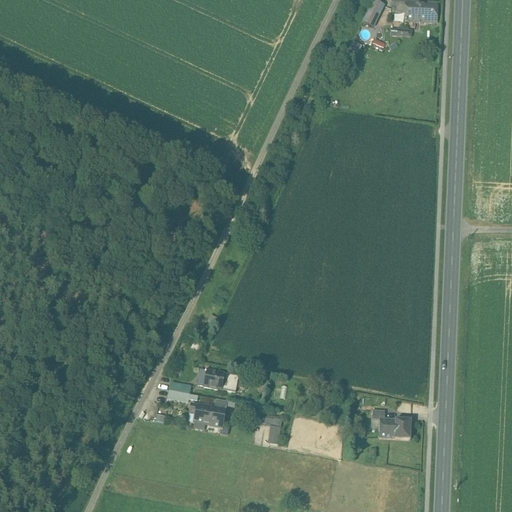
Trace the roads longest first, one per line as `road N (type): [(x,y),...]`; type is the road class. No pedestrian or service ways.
road 1 (unclassified): [(89,511),(335,0)]
road 2 (primary): [(441,511),(462,0)]
